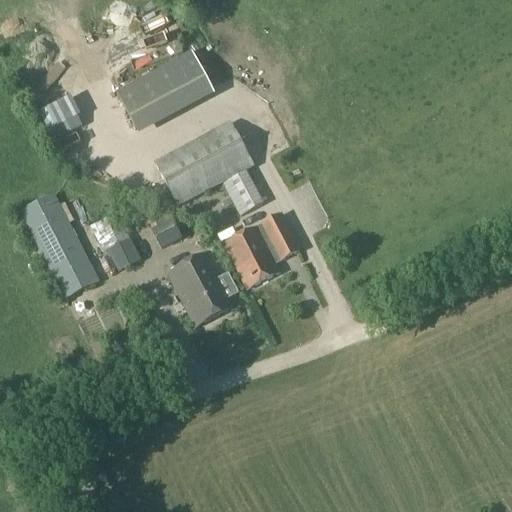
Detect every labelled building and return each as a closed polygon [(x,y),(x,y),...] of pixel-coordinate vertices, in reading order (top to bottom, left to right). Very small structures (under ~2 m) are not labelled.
[(147,42),(150,50),(176,40),(169,23),(119,43),(123,52),(147,42)] [(116,94),(135,130),(211,89),(192,54),(116,94)] [(154,164),(177,208),(253,167),(230,123),(154,164)] [(222,185),(240,217),(264,204),(246,173),(222,185)] [(55,195),(20,213),(65,302),(100,283),(55,195)] [(257,229),(223,247),(247,291),(280,273),(274,263),(279,260),(280,262),(299,252),(280,217),(262,226),(262,228),(257,231),(257,229)] [(172,221),(151,233),(161,252),(181,240),(172,221)] [(130,240),(106,252),(118,274),(141,262),(130,240)] [(209,255),(167,276),(195,329),(237,308),(232,298),(237,296),(228,277),(222,279),(209,255)]
